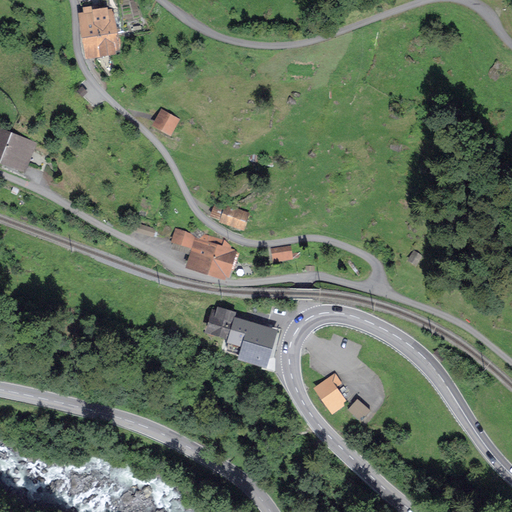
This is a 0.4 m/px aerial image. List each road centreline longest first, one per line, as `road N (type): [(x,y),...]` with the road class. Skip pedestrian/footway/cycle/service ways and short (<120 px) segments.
road 1 (unclassified): [(72,0),(87,74),(159,146),(198,213),(250,242),(313,237),(364,254),(377,267),(377,291)]
road 2 (residential): [(0,171),(208,282),(306,277)]
road 3 (secondary): [(270,511),(236,475),(163,434),(0,389)]
road 4 (unclassified): [(423,0),(284,46),(218,37),(160,0)]
road 5 (secondary): [(511,475),(413,347),(348,314),(311,316)]
road 6 (secondary): [(311,316),(297,328),(288,358),(304,405),(412,511)]
road 7 (residential): [(377,291),(472,328),(511,362)]
